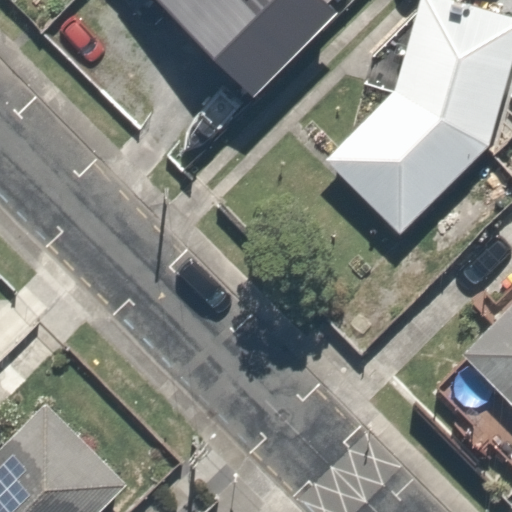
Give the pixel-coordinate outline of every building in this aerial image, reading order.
[(17,0),(42,22),(61,0),(17,0)] [(170,0),(258,86),(342,0),(170,0)] [(511,6),(484,0),(415,0),(402,72),(323,148),(396,223),(492,130),(511,51),(511,6)] [(511,227),(505,235),(511,241),(511,294),(462,348),(511,394),(511,227)] [(0,511),(88,511),(136,466),(55,382),(0,435),(0,511)]
